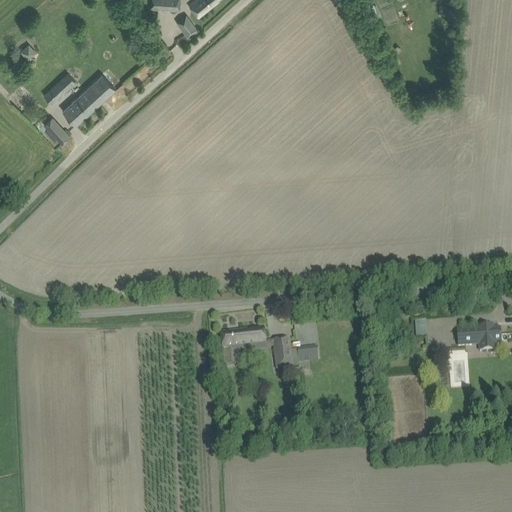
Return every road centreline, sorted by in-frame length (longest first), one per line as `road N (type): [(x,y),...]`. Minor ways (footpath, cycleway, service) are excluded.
road 1 (unclassified): [(511,277),(62,309),(30,306),(0,288)]
road 2 (unclassified): [(0,225),(243,0)]
